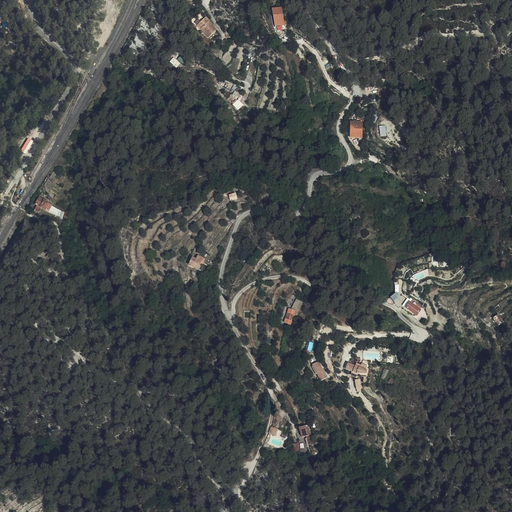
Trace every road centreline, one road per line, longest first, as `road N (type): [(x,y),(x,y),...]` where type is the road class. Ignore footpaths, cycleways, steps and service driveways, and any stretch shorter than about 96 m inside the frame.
road 1 (unclassified): [(272,396),(225,313),(220,275),(242,216),(259,208),(304,210),(316,173),(348,164),(339,120),(355,82),(305,0)]
road 2 (track): [(330,47),(356,61),(511,29)]
